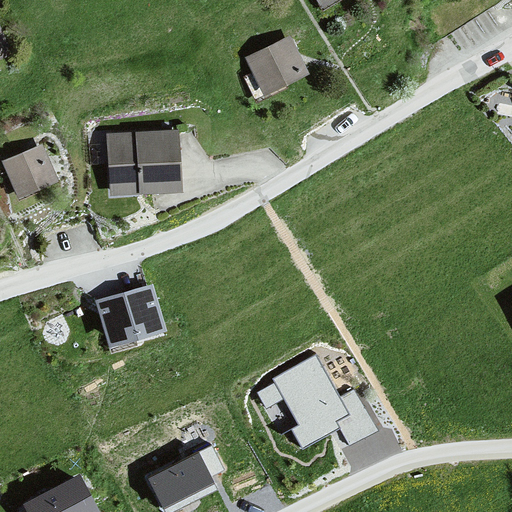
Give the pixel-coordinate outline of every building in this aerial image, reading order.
[(320,0),(328,13),(348,0),(320,0)] [(0,20),(0,69),(16,63),(0,20)] [(290,40),(248,64),(269,101),(311,78),(290,40)] [(182,129),(105,134),(110,199),(186,194),(182,129)] [(91,158),(106,157),(105,137),(91,137),(91,158)] [(44,145),(4,163),(20,199),(60,182),(44,145)] [(153,285),(95,303),(109,346),(166,328),(153,285)] [(345,448),(375,433),(353,389),(339,396),(318,354),(261,383),(292,445),(333,425),(345,448)] [(198,450),(146,474),(163,508),(214,484),(198,450)] [(98,511),(79,475),(23,503),(28,511),(98,511)]
